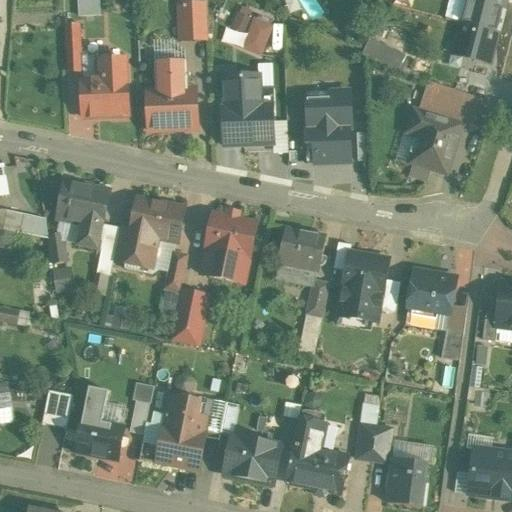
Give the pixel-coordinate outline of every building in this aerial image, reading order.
[(98,16),(96,0),(78,0),(74,1),(76,19),(98,16)] [(468,0),(467,6),(474,7),(469,26),(497,33),(505,0),(468,0)] [(207,6),(178,7),(180,43),(209,41),(207,6)] [(270,21),(249,17),(250,10),(236,7),(232,32),(242,34),(239,52),(263,57),(270,21)] [(80,31),(65,32),(67,73),(82,72),(80,31)] [(368,40),(360,55),(395,72),(403,57),(368,40)] [(151,64),(170,62),(169,43),(150,44),(151,64)] [(125,62),(101,63),(102,82),(82,83),(83,119),(112,118),(112,120),(125,119),(125,117),(128,117),(127,81),(126,81),(125,62)] [(186,63),(154,65),(156,93),(147,93),(149,133),(198,131),(196,91),(188,92),(186,63)] [(283,65),(267,66),(268,96),(284,95),(283,65)] [(493,106),(440,88),(430,84),(420,115),(461,127),(485,135),(493,106)] [(361,92),(345,93),(347,123),(363,122),(361,92)] [(271,108),(223,110),(225,148),(253,147),(253,145),(273,144),(271,108)] [(420,115),(415,113),(408,134),(419,137),(412,164),(446,175),(461,127),(420,115)] [(350,132),(314,134),(316,166),(352,164),(350,132)] [(109,194),(66,185),(59,221),(82,225),(79,247),(97,250),(101,231),(103,226),(109,194)] [(185,210),(138,200),(131,232),(131,235),(132,236),(126,266),(127,266),(129,258),(146,262),(148,251),(155,253),(156,250),(157,251),(158,249),(159,249),(161,242),(178,245),(185,210)] [(46,220),(0,211),(0,232),(3,233),(49,241),(46,220)] [(257,225),(214,216),(206,251),(249,261),(257,225)] [(121,230),(103,226),(101,231),(97,250),(97,251),(102,252),(97,275),(111,278),(114,264),(121,230)] [(121,230),(114,264),(126,266),(132,236),(131,235),(131,232),(121,230)] [(326,239),(286,231),(279,265),(319,274),(326,239)] [(63,237),(49,239),(53,265),(67,262),(63,237)] [(352,247),(339,244),(333,272),(346,274),(349,254),(351,255),(352,247)] [(188,258),(173,254),(163,302),(179,305),(181,294),(182,293),(188,258)] [(361,293),(368,258),(351,255),(349,254),(346,274),(343,290),(344,290),(361,293)] [(368,258),(361,293),(379,296),(381,297),(383,297),(385,282),(389,261),(368,258)] [(51,272),(51,295),(71,294),(70,271),(51,272)] [(456,280),(415,273),(408,311),(450,318),(456,280)] [(96,277),(93,297),(103,298),(106,278),(96,277)] [(401,284),(385,282),(383,297),(381,297),(378,313),(395,316),(401,284)] [(329,286),(314,283),(307,316),(322,319),(329,286)] [(511,286),(502,286),(498,315),(496,327),(498,328),(511,329),(511,286)] [(361,293),(344,290),(339,318),(376,324),(378,313),(377,313),(379,296),(361,293)] [(209,299),(182,293),(179,305),(171,343),(185,346),(191,320),(204,322),(209,299)] [(126,330),(128,310),(112,309),(110,329),(126,330)] [(20,314),(0,310),(0,323),(17,326),(20,314)] [(486,314),(482,341),(495,343),(498,328),(496,327),(498,315),(486,314)] [(464,332),(447,329),(442,360),(460,363),(464,332)] [(473,366),(483,367),(486,348),(476,346),(473,366)] [(73,398),(49,393),(42,426),(66,431),(73,398)] [(105,402),(88,399),(84,421),(82,421),(75,454),(118,463),(125,430),(101,425),(105,402)] [(191,403),(171,399),(165,429),(163,428),(156,465),(173,469),(173,467),(199,472),(206,437),(196,435),(198,422),(187,420),(191,403)] [(137,404),(131,434),(143,437),(149,406),(137,404)] [(364,407),(357,461),(373,463),(377,429),(380,409),(364,407)] [(298,422),(285,419),(280,442),(294,445),(298,422)] [(319,426),(299,422),(286,485),(342,496),(349,459),(314,452),(319,426)] [(392,431),(377,429),(373,463),(387,465),(392,431)] [(251,437),(233,434),(225,476),(274,486),(281,449),(250,442),(251,437)] [(509,500),(511,480),(511,456),(508,456),(509,454),(491,451),(491,453),(475,451),(469,497),(487,499),(487,497),(509,500)] [(427,466),(393,461),(387,505),(421,509),(427,466)]
